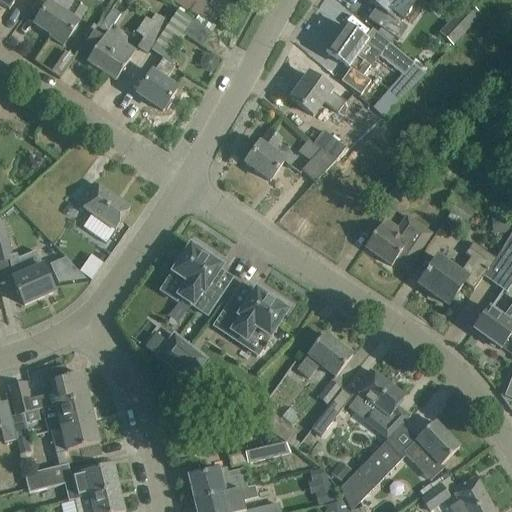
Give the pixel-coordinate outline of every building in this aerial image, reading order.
[(0,0),(0,4),(9,11),(16,0),(0,0)] [(63,47),(79,24),(77,23),(86,10),(71,0),(55,0),(52,6),(49,4),(34,26),(51,37),(50,38),(63,47)] [(212,0),(209,6),(201,19),(212,26),(229,0),(212,0)] [(364,0),(376,8),(378,10),(370,22),(398,42),(407,29),(401,24),(402,23),(403,23),(403,21),(416,3),(417,3),(418,2),(417,2),(418,0),(364,0)] [(469,5),(441,35),(453,47),(481,16),(469,5)] [(116,82),(135,53),(107,35),(121,15),(113,9),(99,30),(106,34),(87,63),(116,82)] [(151,52),(162,59),(168,63),(185,37),(202,48),(215,28),(212,26),(201,19),(194,15),(193,17),(180,9),(177,13),(177,12),(151,52)] [(146,18),(136,34),(144,39),(138,49),(147,55),(169,22),(165,20),(160,16),(159,17),(155,15),(151,22),(146,18)] [(325,53),(342,64),(348,69),(349,67),(351,68),(341,82),(361,96),(371,83),(363,77),(371,67),(357,57),(367,43),(344,27),(325,53)] [(389,44),(380,57),(404,77),(414,64),(413,63),(389,44)] [(168,63),(162,59),(152,75),(151,75),(137,96),(163,113),(177,91),(165,83),(175,68),(168,63)] [(309,76),(290,101),(313,118),(323,104),(338,115),(346,103),(309,76)] [(323,132),(314,144),(322,151),(336,162),(346,149),(323,132)] [(280,140),(269,133),(260,146),(259,145),(245,165),(270,183),(284,162),(271,153),(280,140)] [(302,171),(315,184),(336,162),(322,151),(302,171)] [(399,182),(392,192),(396,195),(401,199),(408,189),(399,182)] [(95,186),(80,207),(83,209),(92,216),(83,229),(106,245),(115,231),(130,210),(95,186)] [(452,194),(443,207),(467,222),(479,202),(467,194),(463,200),(452,194)] [(54,239),(69,220),(46,201),(31,220),(54,239)] [(14,205),(4,212),(8,217),(18,210),(14,205)] [(407,215),(397,229),(385,221),(377,233),(365,249),(391,268),(397,260),(408,268),(433,234),(407,215)] [(5,223),(0,223),(0,262),(7,261),(17,296),(19,296),(24,307),(54,294),(43,269),(41,270),(35,255),(23,260),(22,256),(13,260),(5,224),(5,223)] [(511,233),(496,259),(484,276),(507,292),(511,285),(511,233)] [(419,286),(448,306),(464,284),(474,291),(484,276),(496,259),(473,243),(465,255),(470,258),(459,274),(437,259),(419,286)] [(178,298),(207,317),(220,297),(208,289),(221,269),(207,259),(209,255),(197,247),(194,251),(190,248),(172,275),(187,284),(178,298)] [(85,280),(65,259),(50,266),(58,284),(85,280)] [(242,287),(214,328),(260,358),(272,340),(269,339),(287,312),(283,309),(285,305),(273,297),(270,301),(256,292),(254,295),(242,287)] [(490,309),(474,332),(500,350),(511,333),(511,303),(502,318),(490,309)] [(170,370),(190,345),(174,333),(155,358),(170,370)] [(324,336),(323,337),(307,357),(308,357),(297,371),(309,381),(320,365),(337,378),(352,358),(324,336)] [(189,384),(208,360),(190,345),(170,370),(189,384)] [(66,366),(39,372),(48,409),(56,407),(88,400),(82,376),(69,379),(66,366)] [(359,388),(356,392),(359,395),(375,406),(363,422),(362,423),(386,442),(410,418),(398,408),(405,399),(371,372),(359,388)] [(329,408),(342,391),(331,383),(318,399),(329,408)] [(25,384),(9,388),(16,417),(24,415),(32,413),(25,384)] [(321,438),(352,398),(342,391),(329,408),(311,430),(321,438)] [(260,404),(243,392),(234,403),(251,416),(260,404)] [(51,432),(51,434),(93,423),(88,400),(56,407),(61,430),(51,432)] [(28,438),(30,438),(24,415),(16,417),(11,418),(12,421),(16,442),(28,438)] [(11,421),(0,424),(0,425),(1,430),(0,430),(4,445),(16,442),(12,421),(11,421)] [(93,423),(51,434),(54,444),(64,441),(67,454),(57,456),(60,468),(69,466),(82,462),(79,451),(99,446),(93,423)] [(459,449),(435,423),(416,441),(417,441),(403,454),(431,482),(443,471),(440,468),(459,449)] [(248,443),(245,430),(232,433),(235,446),(248,443)] [(19,456),(32,453),(28,438),(16,442),(19,452),(19,456)] [(352,511),(403,460),(386,442),(340,490),(346,501),(351,511),(352,511)] [(229,458),(232,468),(291,454),(286,444),(229,458)] [(184,446),(174,448),(176,461),(187,459),(184,446)] [(60,468),(25,476),(28,490),(29,494),(65,486),(69,503),(74,502),(119,491),(113,468),(93,472),(85,474),(72,477),(69,466),(60,468)] [(189,478),(195,502),(247,489),(243,470),(228,474),(227,469),(189,478)] [(320,473),(309,475),(311,483),(323,479),(320,473)] [(459,503),(451,508),(453,511),(492,511),(476,480),(453,492),(459,503)] [(429,511),(432,511),(451,499),(442,486),(421,501),(429,511)] [(197,511),(244,511),(243,503),(257,499),(254,488),(247,489),(195,502),(197,511)] [(123,511),(119,491),(74,502),(74,503),(61,506),(62,511),(123,511)] [(330,492),(314,496),(317,506),(335,501),(330,492)] [(351,511),(346,501),(325,506),(326,511),(351,511)]
